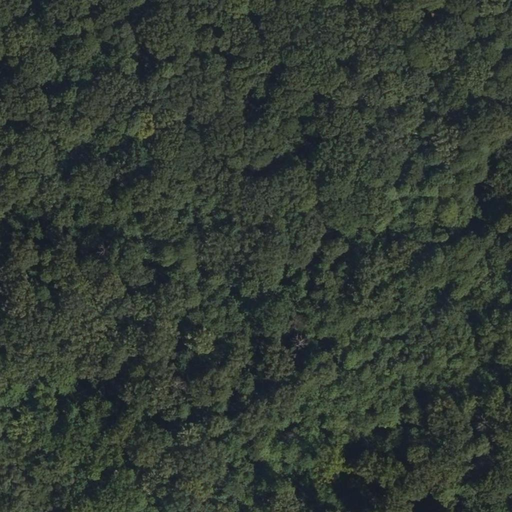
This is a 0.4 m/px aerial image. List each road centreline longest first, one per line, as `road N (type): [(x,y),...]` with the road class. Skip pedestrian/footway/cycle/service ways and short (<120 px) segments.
road 1 (track): [(0,45),(180,158),(362,243),(511,331)]
road 2 (track): [(267,511),(312,223),(264,0)]
road 3 (track): [(312,223),(401,364),(465,511)]
road 4 (track): [(0,425),(100,462),(174,511)]
